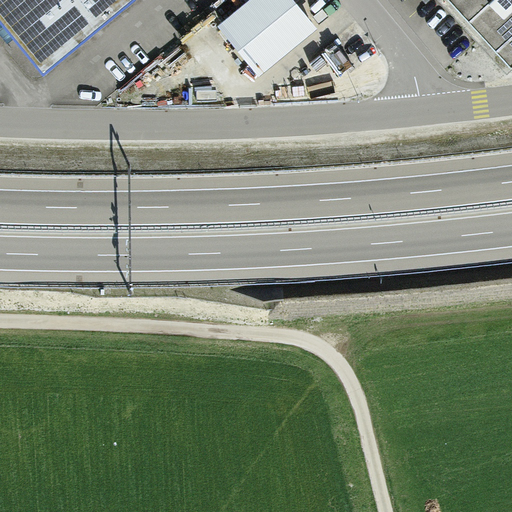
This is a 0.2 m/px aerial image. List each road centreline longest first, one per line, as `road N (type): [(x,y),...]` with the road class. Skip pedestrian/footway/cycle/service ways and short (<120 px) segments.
road 1 (track): [(0,332),(290,337),(326,355),(511,321)]
road 2 (motorway): [(511,180),(326,199),(0,204)]
road 3 (motorway): [(0,253),(303,249),(511,230)]
road 4 (unclassified): [(421,110),(237,122),(0,121)]
road 5 (unknown): [(404,511),(384,406),(345,352)]
road 6 (residential): [(421,110),(410,62),(359,0)]
